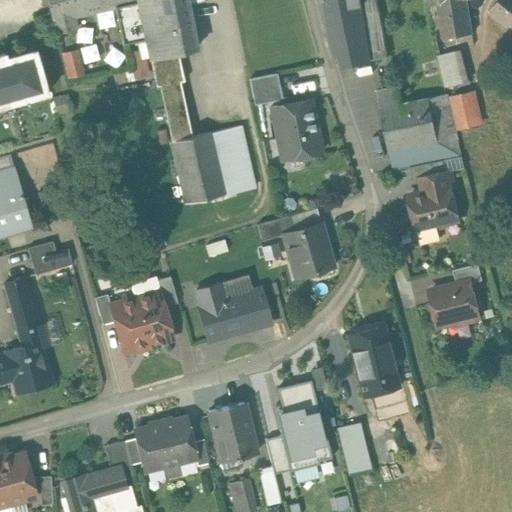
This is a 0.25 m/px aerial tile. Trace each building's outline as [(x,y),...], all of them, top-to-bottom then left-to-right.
[(48,0),(53,21),(54,21),(57,33),(77,29),(74,16),(114,7),(123,43),(146,38),(150,57),(178,51),(197,47),(187,3),(198,0),(197,0),(48,0)] [(322,0),(325,10),(377,0),(376,0),(322,0)] [(377,0),(325,10),(330,37),(335,67),(387,57),(377,0)] [(467,0),(456,0),(437,3),(443,39),(473,34),(467,0)] [(511,0),(499,0),(490,12),(511,29),(511,0)] [(84,42),(80,56),(94,60),(97,46),(84,42)] [(61,50),(66,75),(84,72),(79,46),(61,50)] [(0,106),(6,105),(47,93),(34,49),(5,58),(4,54),(0,54),(0,106)] [(461,50),(438,56),(445,87),(469,81),(461,50)] [(96,62),(113,62),(114,52),(97,51),(96,62)] [(178,51),(150,57),(156,85),(159,85),(172,141),(192,137),(180,81),(184,81),(178,51)] [(277,73),(249,79),(254,104),(282,99),(277,73)] [(398,88),(366,93),(386,150),(439,141),(429,99),(402,104),(398,88)] [(472,92),(452,97),(460,129),(479,124),(472,92)] [(67,94),(52,98),(56,114),(71,110),(67,94)] [(311,99),(270,107),(277,140),(282,139),(286,159),(322,152),(311,99)] [(172,141),(170,142),(185,203),(245,189),(237,154),(247,152),(247,151),(246,151),(240,126),(211,133),(210,132),(192,137),(172,141)] [(459,157),(419,166),(421,178),(446,172),(462,169),(459,157)] [(0,202),(22,196),(14,167),(0,170),(0,202)] [(446,172),(421,178),(425,193),(409,197),(416,229),(432,225),(437,228),(443,227),(446,222),(458,219),(450,187),(449,188),(446,172)] [(64,186),(39,192),(46,216),(70,210),(64,186)] [(22,196),(0,202),(0,234),(31,225),(22,196)] [(290,215),(257,225),(262,241),(283,235),(283,234),(294,230),(290,215)] [(294,230),(283,234),(283,235),(295,278),(334,267),(321,223),(294,230)] [(67,249),(55,252),(52,241),(28,248),(35,274),(71,264),(67,249)] [(478,264),(453,270),(457,286),(471,282),(471,283),(482,281),(478,264)] [(170,276),(156,280),(160,291),(164,307),(178,303),(170,276)] [(27,277),(4,283),(22,346),(22,347),(40,342),(46,340),(27,277)] [(457,286),(429,292),(437,325),(479,315),(471,283),(471,282),(457,286)] [(225,299),(220,284),(195,291),(200,306),(198,307),(208,341),(255,327),(246,293),(225,299)] [(271,323),(261,289),(246,293),(255,327),(271,323)] [(160,291),(135,298),(148,344),(173,337),(164,307),(160,291)] [(107,294),(94,297),(102,324),(114,321),(110,306),(110,305),(107,294)] [(110,305),(110,306),(114,321),(123,352),(148,344),(135,298),(110,305)] [(364,329),(381,393),(399,388),(400,388),(383,325),(383,324),(364,329)] [(381,393),(364,329),(347,333),(348,335),(347,335),(363,397),(375,394),(381,393)] [(40,342),(22,347),(22,346),(3,351),(4,354),(0,355),(0,376),(12,373),(17,392),(15,393),(15,394),(54,383),(54,382),(52,382),(40,342)] [(309,380),(274,389),(286,441),(311,435),(311,434),(330,430),(324,404),(315,406),(309,381),(310,381),(309,380)] [(381,393),(375,394),(379,411),(404,405),(399,388),(381,393)] [(243,402),(208,411),(221,461),(235,458),(235,459),(240,458),(239,457),(256,453),(243,402)] [(185,417),(171,420),(170,418),(159,421),(170,464),(175,463),(195,458),(191,442),(185,417)] [(159,421),(149,424),(149,426),(135,429),(143,462),(145,470),(165,466),(170,464),(159,421)] [(360,422),(334,428),(345,474),(371,468),(360,422)] [(330,430),(311,434),(311,435),(322,480),(345,474),(334,428),(330,430)] [(137,437),(124,441),(130,465),(143,462),(137,437)] [(209,463),(203,439),(191,442),(195,458),(197,466),(209,463)] [(124,441),(105,446),(111,468),(119,466),(120,470),(131,467),(130,465),(124,441)] [(36,496),(24,454),(0,459),(0,463),(10,503),(36,496)] [(0,463),(0,505),(10,503),(0,463)] [(178,475),(175,463),(170,464),(173,476),(178,475)] [(285,463),(271,466),(277,490),(291,487),(285,463)] [(170,464),(165,466),(168,477),(173,476),(170,464)] [(103,472),(85,477),(85,475),(63,482),(71,511),(116,511),(136,506),(130,485),(124,486),(120,470),(119,466),(111,468),(103,471),(103,472)] [(271,466),(258,469),(264,494),(277,490),(271,466)] [(51,476),(39,477),(41,505),(52,504),(51,476)] [(247,479),(229,483),(236,511),(246,511),(255,510),(247,479)] [(348,494),(328,496),(329,511),(345,511),(350,511),(348,494)]
